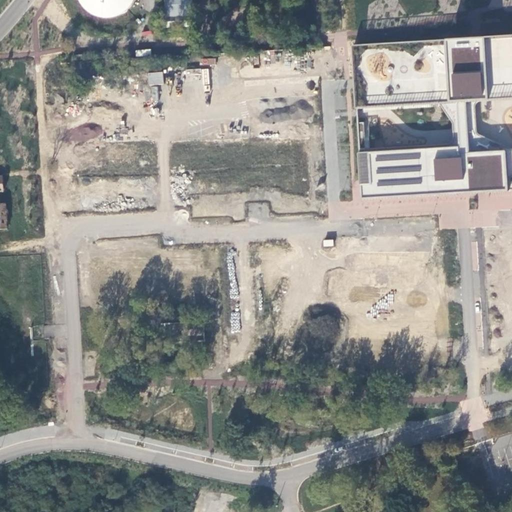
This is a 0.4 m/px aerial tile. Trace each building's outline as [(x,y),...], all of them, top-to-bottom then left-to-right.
[(79,0),(81,3),(87,10),(94,15),(102,17),(111,18),(120,15),(128,10),(131,6),(134,2),(134,0),(79,0)] [(198,0),(156,0),(158,36),(201,36),(198,0)] [(511,37),(353,47),(357,110),(458,104),(460,147),(451,148),(363,154),(363,143),(366,143),(365,123),(358,123),(362,201),(472,194),(511,191),(511,151),(506,152),(506,151),(471,153),(469,103),(511,99),(511,37)] [(145,88),(145,103),(238,98),(237,83),(266,82),(266,80),(285,79),(284,65),(135,73),(135,88),(145,88)] [(47,150),(77,148),(74,111),(44,113),(47,150)] [(26,123),(26,113),(6,112),(6,122),(26,123)] [(256,199),(265,198),(265,187),(270,187),(269,166),(254,167),(256,199)] [(237,241),(211,243),(214,287),(230,286),(229,268),(238,267),(237,241)]
